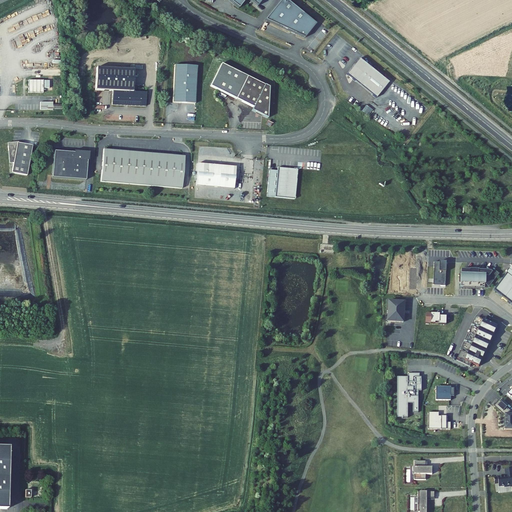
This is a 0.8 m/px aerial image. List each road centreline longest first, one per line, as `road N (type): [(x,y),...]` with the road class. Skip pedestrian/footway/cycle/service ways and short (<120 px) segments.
road 1 (residential): [(177,0),(313,72),(324,108),(304,134),(272,139),(0,123)]
road 2 (primary): [(0,197),(363,230),(498,234)]
road 3 (primary): [(332,0),(511,144)]
road 4 (residential): [(476,511),(474,406),(511,364)]
